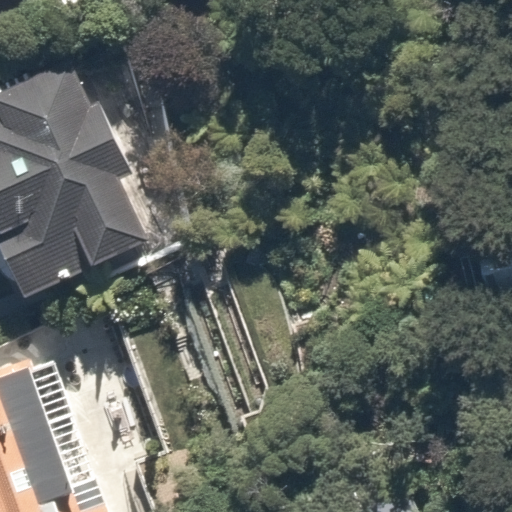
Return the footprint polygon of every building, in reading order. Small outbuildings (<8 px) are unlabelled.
[(0,0),(0,23),(44,0),(0,0)] [(265,88),(211,0),(174,0),(132,26),(196,130),(265,88)] [(153,234),(78,53),(0,85),(0,272),(9,294),(153,234)] [(511,220),(449,228),(459,310),(511,303),(511,220)] [(151,511),(72,329),(0,360),(0,511),(151,511)] [(399,511),(389,486),(323,511),(399,511)]
